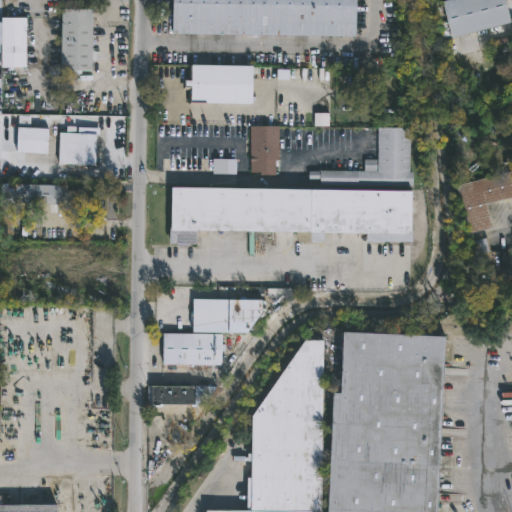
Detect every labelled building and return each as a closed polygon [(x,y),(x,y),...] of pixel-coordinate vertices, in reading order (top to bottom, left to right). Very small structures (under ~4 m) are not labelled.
[(359,0),(359,37),(175,34),(175,0),(359,0)] [(507,0),(511,19),(511,23),(455,37),(446,1),(449,0),(507,0)] [(95,10),(94,71),(82,71),(82,76),(75,76),(75,71),(63,71),(64,9),(95,10)] [(26,68),(1,68),(1,18),(25,18),(26,68)] [(249,67),(249,103),(188,102),(188,86),(181,86),(182,80),(188,80),(188,65),(249,65),(249,67)] [(276,172),(252,172),(252,126),(280,127),(280,161),(279,166),(276,166),(276,172)] [(49,150),(49,154),(18,153),(20,127),(50,128),(49,150)] [(102,128),(101,135),(99,135),(97,166),(59,164),(61,133),(79,134),(79,127),(102,128)] [(412,155),(412,173),(416,173),(415,187),(322,183),(322,180),(310,180),(310,171),(331,171),(332,165),(345,165),(344,171),(365,172),(365,160),(379,160),(379,128),(412,128),(412,155)] [(237,175),(214,175),(214,159),(238,160),(237,175)] [(475,232),(467,234),(455,186),(511,171),(511,197),(484,205),(490,228),(475,232)] [(103,191),(103,206),(111,206),(110,219),(78,219),(79,200),(69,200),(69,204),(17,203),(17,184),(69,186),(69,190),(103,191)] [(410,192),(409,243),(363,242),(363,233),(321,232),(320,242),(314,241),(314,243),(292,241),(292,232),(193,230),(193,245),(184,244),(184,247),(173,247),(173,244),(170,244),(170,243),(165,243),(165,224),(168,224),(168,188),(410,192)] [(247,334),(190,333),(191,300),(261,301),(261,314),(247,334)] [(444,361),(436,511),(327,511),(333,394),(340,394),(343,333),(445,338),(444,361)] [(219,366),(160,366),(160,334),(219,334),(219,366)] [(323,341),(321,511),(204,511),(205,511),(249,511),(249,509),(245,509),(246,478),(251,478),(251,462),(246,462),(246,455),(251,455),(251,417),(305,341),(323,341)] [(209,403),(209,407),(198,407),(198,405),(164,404),(164,408),(149,408),(149,386),(218,387),(218,403),(209,403)] [(0,511),(0,503),(50,503),(50,511),(0,511)]
